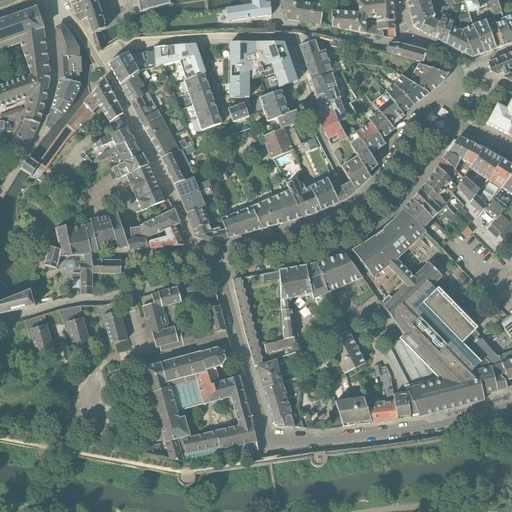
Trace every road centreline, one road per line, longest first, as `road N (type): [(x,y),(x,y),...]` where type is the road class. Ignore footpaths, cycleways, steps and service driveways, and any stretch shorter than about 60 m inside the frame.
road 1 (residential): [(218,272),(269,442),(323,442),(511,405)]
road 2 (residential): [(194,249),(107,75),(54,0)]
road 3 (residential): [(218,272),(0,322)]
road 4 (residential): [(0,189),(37,137),(51,94),(52,0)]
road 5 (residential): [(218,272),(343,242),(368,227)]
road 6 (residential): [(357,206),(215,255)]
road 7 (residential): [(446,106),(413,121),(384,177),(357,206)]
road 8 (residential): [(368,227),(452,120)]
